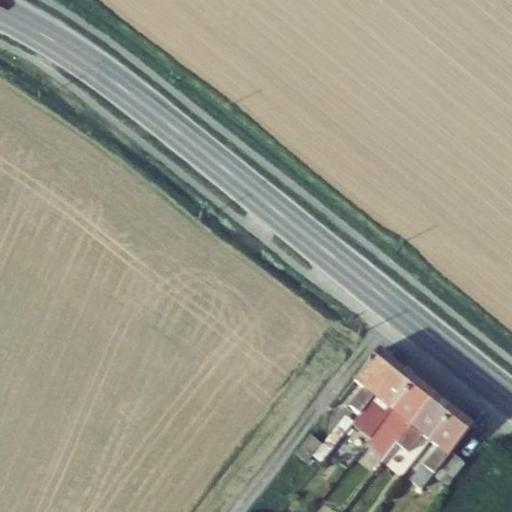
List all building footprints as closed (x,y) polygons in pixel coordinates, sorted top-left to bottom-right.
[(359,414),(398,366),(379,351),(354,381),(364,389),(349,407),(359,414)] [(370,423),(378,430),(417,382),(398,366),(359,414),(353,422),(351,424),(362,432),(370,423)] [(396,445),(436,397),(417,382),(378,430),(365,446),(384,461),(396,445)] [(455,412),(436,397),(396,445),(407,454),(422,436),(430,442),(455,412)] [(452,454),(473,427),(455,412),(430,442),(438,448),(411,482),(422,491),(435,475),(452,454)] [(315,469),(351,424),(353,422),(346,416),(323,445),(311,435),(296,454),(315,469)] [(448,485),(464,464),(452,454),(435,475),(448,485)] [(448,485),(435,475),(422,491),(435,501),(448,485)]
